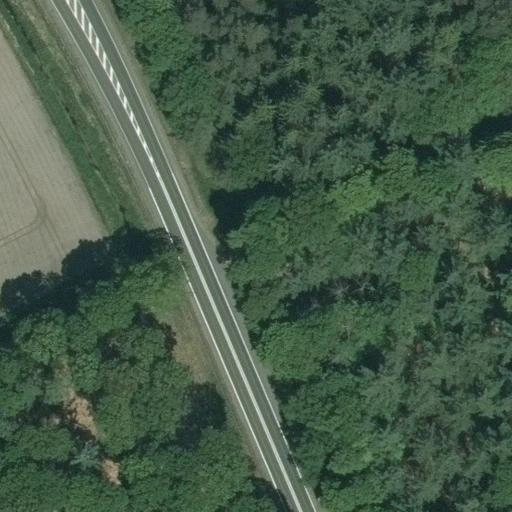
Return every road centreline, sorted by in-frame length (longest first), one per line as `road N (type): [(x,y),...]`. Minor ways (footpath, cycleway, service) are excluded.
road 1 (trunk): [(300,511),(134,122)]
road 2 (track): [(511,469),(476,381),(459,123),(511,106)]
road 3 (trunk): [(56,0),(134,122)]
road 4 (trunk): [(134,122),(82,0)]
